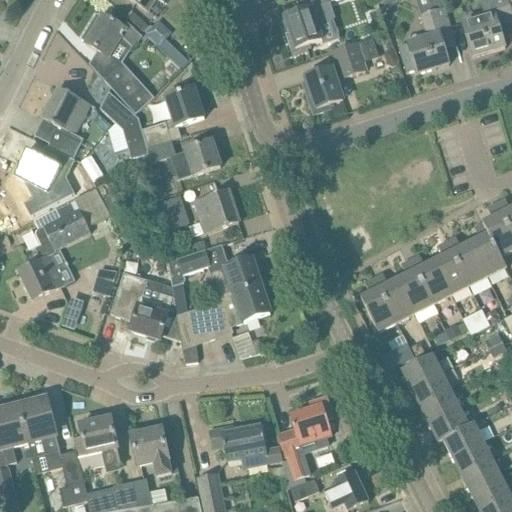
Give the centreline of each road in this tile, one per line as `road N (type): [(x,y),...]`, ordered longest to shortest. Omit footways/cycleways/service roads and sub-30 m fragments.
road 1 (residential): [(352,355),(282,376),(177,390),(84,375),(0,339)]
road 2 (residential): [(276,152),(511,93)]
road 3 (residential): [(352,355),(276,152)]
road 4 (residential): [(427,511),(352,355)]
road 5 (residential): [(276,152),(227,0)]
road 6 (residential): [(0,112),(55,0)]
